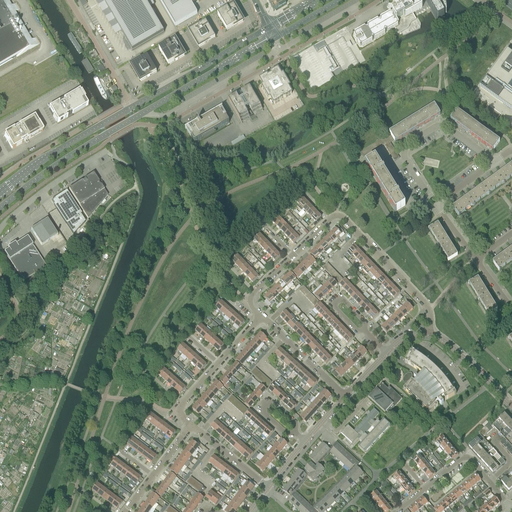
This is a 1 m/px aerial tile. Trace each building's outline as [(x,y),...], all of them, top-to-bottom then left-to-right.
[(0,0),(0,66),(16,57),(39,44),(35,38),(30,41),(14,13),(19,10),(15,4),(10,7),(6,0),(0,0)] [(154,5),(151,0),(146,0),(145,0),(102,0),(132,51),(164,32),(150,8),(154,5)] [(159,0),(175,26),(195,15),(197,13),(191,3),(193,2),(196,0),(159,0)] [(267,0),(271,7),(273,12),(275,10),(286,4),(284,1),(287,0),(267,0)] [(354,34),(354,36),(356,40),(354,41),(356,44),(358,43),(360,47),(362,47),(372,41),(373,39),(375,40),(385,34),(385,32),(388,32),(394,29),(397,33),(398,35),(398,34),(401,33),(407,29),(408,28),(409,27),(410,24),(412,22),(416,20),(412,14),(422,8),(423,6),(420,2),(424,0),(425,0),(427,3),(430,8),(431,10),(437,21),(444,17),(442,13),(446,15),(446,12),(446,10),(446,7),(445,6),(444,4),(443,1),(442,0),(393,0),(394,1),(395,2),(391,5),(390,6),(389,6),(388,7),(388,8),(388,9),(389,9),(389,10),(389,11),(390,13),(380,19),(380,21),(377,21),(367,27),(367,29),(365,28),(354,34)] [(217,15),(221,22),(222,21),(227,30),(236,25),(236,26),(243,22),(233,6),(217,15)] [(214,37),(205,22),(190,31),(199,47),(206,43),(214,37)] [(312,92),(326,83),(359,65),(342,37),(349,33),(347,30),(346,27),(323,40),(292,58),(290,59),(293,58),(312,91),(310,93),(312,92)] [(70,34),(69,34),(69,35),(68,35),(68,36),(68,37),(77,51),(77,52),(78,52),(79,52),(80,52),(81,51),(81,50),(80,49),(72,34),(71,34),(70,34)] [(159,49),(163,56),(168,64),(177,60),(184,56),(175,40),(159,49)] [(488,76),(480,88),(503,104),(503,103),(511,109),(511,54),(507,51),(500,61),(489,77),(488,76)] [(150,63),(151,63),(147,56),(131,66),(140,82),(147,78),(147,77),(155,72),(150,63)] [(269,79),(269,80),(267,77),(260,80),(264,87),(262,88),(269,99),(270,98),(274,104),(281,100),(280,100),(284,98),(285,98),(291,94),(288,88),(289,87),(283,76),(281,76),(278,70),(271,74),(273,77),(272,78),(271,78),(271,77),(270,77),(270,78),(269,78),(269,79)] [(105,100),(106,100),(106,99),(107,98),(107,97),(106,95),(105,93),(99,80),(98,78),(97,77),(96,76),(95,76),(94,77),(93,77),(93,78),(93,79),(93,80),(94,82),(101,95),(102,97),(103,99),(104,100),(105,100)] [(240,98),(240,99),(239,100),(236,96),(238,95),(237,95),(228,100),(241,122),(240,120),(248,116),(245,110),(250,107),(253,113),(261,108),(262,110),(249,88),(240,93),(241,93),(244,97),(243,98),(242,97),(242,96),(241,96),(240,96),(240,97),(239,97),(240,98)] [(65,101),(62,103),(59,105),(58,103),(59,103),(59,102),(49,108),(50,108),(48,109),(52,116),(54,115),(53,116),(56,122),(62,118),(63,119),(58,122),(58,123),(67,117),(66,117),(65,116),(68,114),(71,112),(72,114),(71,114),(72,115),(88,105),(87,105),(85,106),(82,100),(85,98),(81,92),(79,93),(79,91),(79,90),(63,100),(64,100),(65,101)] [(434,105),(412,119),(418,129),(424,125),(424,124),(433,119),(440,115),(439,114),(434,105)] [(195,125),(186,130),(189,134),(191,138),(194,143),(202,139),(202,138),(203,140),(216,132),(215,131),(229,123),(226,118),(221,110),(199,122),(197,119),(198,120),(196,121),(197,123),(197,124),(195,125)] [(465,131),(471,136),(478,127),(457,111),(451,119),(450,120),(457,125),(457,124),(465,130),(465,131)] [(43,130),(37,120),(36,118),(34,118),(34,117),(35,117),(35,116),(18,126),(19,126),(20,127),(14,130),(13,129),(14,129),(14,128),(4,134),(5,134),(10,131),(10,132),(4,136),(7,141),(9,141),(8,142),(11,149),(13,148),(22,143),(21,143),(21,142),(26,138),(27,140),(26,140),(27,141),(43,131),(43,130)] [(390,134),(394,140),(394,141),(395,141),(395,143),(402,139),(402,138),(410,133),(411,133),(418,129),(412,119),(389,133),(390,134)] [(478,127),(471,136),(478,140),(487,146),(486,146),(493,151),(494,150),(499,142),(478,127)] [(231,143),(233,146),(245,139),(243,136),(231,143)] [(366,164),(381,188),(395,212),(405,207),(399,197),(398,195),(384,173),(384,172),(383,171),(375,159),(366,164)] [(511,164),(497,175),(504,184),(503,183),(511,176),(511,164)] [(86,179),(85,178),(84,179),(85,180),(82,182),(81,181),(68,189),(88,219),(108,196),(101,185),(100,186),(98,183),(99,182),(98,181),(97,182),(98,183),(96,184),(95,184),(95,183),(96,183),(96,182),(96,181),(96,180),(96,179),(96,178),(95,177),(95,176),(94,176),(93,176),(92,175),(91,175),(91,176),(90,176),(89,176),(88,177),(87,178),(87,179),(87,180),(87,181),(87,182),(86,182),(85,180),(86,179)] [(497,175),(482,186),(489,195),(488,194),(503,183),(504,184),(497,175)] [(482,186),(467,197),(474,206),(473,205),(488,194),(489,195),(482,186)] [(55,199),(52,201),(54,205),(53,205),(66,224),(73,235),(85,222),(80,215),(81,214),(69,196),(66,191),(55,199)] [(295,200),(299,205),(304,199),(300,195),(295,200)] [(474,206),(467,197),(453,208),(459,217),(458,216),(473,205),(474,206)] [(299,205),(297,207),(301,211),(303,209),(309,204),(304,199),(299,205)] [(303,209),(307,213),(313,208),(309,204),(303,209)] [(307,213),(311,218),(317,213),(313,208),(307,213)] [(317,213),(311,218),(315,222),(312,224),(315,227),(321,220),(320,218),(321,217),(317,213)] [(272,222),(276,226),(282,221),(278,217),(272,222)] [(31,230),(33,234),(41,246),(57,235),(47,219),(44,221),(43,221),(35,226),(36,226),(31,230)] [(276,226),(281,231),(286,225),(282,221),(276,226)] [(438,246),(447,240),(438,224),(428,230),(428,231),(430,230),(439,245),(438,246)] [(281,231),(285,235),(290,230),(286,225),(281,231)] [(338,227),(331,233),(337,239),(344,232),(338,227)] [(290,230),(285,235),(289,239),(295,234),(296,233),(294,230),(292,232),(290,230)] [(295,234),(289,239),(293,244),(299,238),(302,236),(297,231),(296,233),(295,234)] [(331,233),(327,237),(332,243),(337,239),(331,233)] [(256,242),(258,244),(264,239),(260,234),(253,241),(255,243),(256,242)] [(327,237),(323,242),(328,247),(330,249),(332,247),(330,245),(332,243),(327,237)] [(4,253),(7,257),(9,261),(10,262),(23,282),(46,267),(33,247),(32,246),(27,238),(16,245),(15,243),(7,248),(8,250),(4,253)] [(258,244),(262,248),(268,243),(264,239),(258,244)] [(447,240),(438,246),(439,245),(449,261),(448,262),(457,256),(447,240)] [(323,242),(318,246),(324,251),(325,253),(330,249),(328,247),(323,242)] [(262,248),(266,253),(272,247),(268,243),(262,248)] [(352,255),(353,255),(358,250),(354,245),(346,253),(351,257),(352,255)] [(318,246),(314,250),(320,255),(324,251),(318,246)] [(266,253),(271,257),(276,252),(272,247),(266,253)] [(320,255),(314,250),(310,254),(315,260),(320,255)] [(353,255),(357,260),(362,254),(358,250),(353,255)] [(276,252),(271,257),(275,261),(280,256),(276,252)] [(511,258),(507,252),(492,263),(499,272),(498,270),(511,260),(511,258)] [(357,260),(361,264),(367,259),(362,254),(357,260)] [(232,261),(236,265),(242,260),(237,256),(232,261)] [(310,257),(305,261),(311,266),(315,262),(310,257)] [(361,264),(359,266),(363,270),(365,268),(371,263),(367,259),(361,264)] [(236,265),(240,269),(246,264),(242,260),(236,265)] [(305,261),(301,265),(307,271),(311,266),(305,261)] [(246,264),(240,269),(244,274),(250,269),(252,267),(248,262),(246,264)] [(365,268),(363,270),(364,270),(367,274),(369,273),(375,267),(371,263),(365,268)] [(301,265),(297,269),(302,275),(304,277),(309,273),(307,271),(301,265)] [(369,273),(373,277),(379,272),(375,267),(369,273)] [(250,269),(244,274),(248,278),(254,273),(255,272),(253,270),(253,271),(250,269)] [(302,275),(297,269),(292,273),(298,279),(302,275)] [(373,277),(378,281),(383,276),(379,272),(373,277)] [(254,273),(248,278),(253,283),(258,277),(254,273)] [(290,273),(286,277),(291,283),(295,278),(290,273)] [(378,281),(376,283),(378,285),(380,287),(382,286),(387,280),(383,276),(378,281)] [(286,277),(281,281),(287,287),(291,283),(286,277)] [(329,277),(325,281),(327,283),(333,289),(337,285),(333,281),(332,279),(329,277)] [(339,285),(343,289),(349,284),(345,279),(339,285)] [(478,300),(487,294),(478,279),(468,285),(470,284),(479,299),(478,300)] [(382,286),(386,290),(392,285),(387,280),(382,286)] [(281,281),(277,285),(282,291),(287,287),(281,281)] [(327,283),(323,287),(328,293),(333,289),(327,283)] [(343,289),(347,294),(353,288),(349,284),(343,289)] [(277,285),(273,290),(278,295),(282,291),(277,285)] [(386,290),(390,294),(396,289),(392,285),(386,290)] [(323,287),(318,292),(324,297),(328,293),(323,287)] [(347,294),(352,298),(357,293),(353,288),(347,294)] [(396,289),(390,294),(394,299),(400,293),(396,289)] [(273,290),(268,294),(274,299),(278,295),(273,290)] [(324,297),(318,292),(314,296),(320,301),(324,297)] [(352,298),(356,302),(361,297),(357,293),(352,298)] [(361,297),(356,302),(360,307),(366,301),(366,300),(367,299),(370,297),(366,293),(363,295),(361,297)] [(266,300),(264,302),(268,307),(270,305),(269,304),(274,299),(268,294),(264,298),(266,300)] [(487,294),(478,300),(479,300),(489,315),(488,316),(497,310),(487,294)] [(226,306),(221,302),(219,299),(213,305),(216,308),(213,310),(216,312),(218,309),(220,312),(226,306)] [(360,307),(364,311),(370,306),(366,301),(360,307)] [(314,309),(318,313),(324,308),(320,303),(314,309)] [(407,303),(403,307),(408,313),(413,309),(407,303)] [(222,314),(225,316),(230,310),(226,306),(220,312),(219,314),(221,316),(222,314)] [(364,311),(368,315),(374,310),(370,306),(364,311)] [(401,306),(397,310),(398,311),(404,317),(408,313),(403,307),(401,306)] [(318,313),(322,318),(328,312),(324,308),(318,313)] [(391,308),(388,310),(389,310),(394,316),(399,321),(404,317),(398,311),(396,314),(391,308)] [(225,316),(230,320),(235,314),(230,310),(225,316)] [(374,310),(368,315),(372,320),(378,314),(374,310)] [(280,317),(284,321),(290,316),(285,312),(280,317)] [(322,318),(327,322),(332,316),(328,312),(322,318)] [(230,320),(234,324),(240,318),(235,314),(230,320)] [(284,321),(288,326),(294,320),(290,316),(284,321)] [(327,322),(331,326),(336,321),(332,316),(327,322)] [(394,316),(390,320),(395,326),(399,321),(394,316)] [(240,318),(234,324),(239,329),(244,323),(240,318)] [(288,326),(292,330),(298,325),(294,320),(288,326)] [(390,320),(385,324),(391,330),(395,326),(390,320)] [(331,326),(335,331),(341,325),(336,321),(331,326)] [(391,330),(385,324),(381,328),(386,334),(391,330)] [(195,331),(200,335),(205,329),(200,325),(195,331)] [(292,330),(296,334),(302,329),(298,325),(292,330)] [(335,331),(339,335),(345,329),(341,325),(335,331)] [(200,335),(204,339),(210,333),(205,329),(200,335)] [(296,334),(301,339),(306,333),(302,329),(296,334)] [(339,335),(337,337),(341,341),(343,339),(349,334),(345,329),(339,335)] [(204,339),(209,343),(214,338),(210,333),(204,339)] [(260,333),(256,338),(262,343),(267,339),(260,333)] [(301,339),(305,343),(310,338),(306,333),(301,339)] [(349,334),(343,339),(347,344),(353,338),(349,334)] [(209,343),(213,348),(219,342),(214,338),(209,343)] [(256,338),(252,342),(258,348),(262,343),(256,338)] [(305,343),(309,347),(315,342),(310,338),(305,343)] [(315,342),(309,347),(313,352),(319,346),(321,344),(316,340),(315,342)] [(219,342),(213,348),(218,352),(223,346),(219,342)] [(252,342),(248,347),(254,352),(258,348),(252,342)] [(177,350),(182,354),(187,348),(183,344),(177,350)] [(313,352),(317,356),(323,351),(319,346),(313,352)] [(248,347),(244,351),(250,357),(254,352),(248,347)] [(361,347),(357,351),(362,357),(367,353),(361,347)] [(182,354),(187,359),(192,353),(187,348),(182,354)] [(275,355),(279,359),(285,353),(280,349),(275,355)] [(244,351),(240,356),(246,361),(250,357),(244,351)] [(317,356),(321,360),(327,355),(323,351),(317,356)] [(357,351),(353,355),(358,361),(362,357),(357,351)] [(418,372),(421,374),(422,373),(425,376),(427,377),(430,380),(432,382),(435,385),(436,387),(439,391),(440,393),(443,396),(445,401),(454,395),(453,392),(454,392),(452,388),(450,385),(448,382),(445,379),(443,376),(440,373),(438,370),(435,368),(431,365),(431,366),(429,365),(427,363),(421,358),(419,357),(414,354),(412,353),(410,352),(405,361),(408,363),(407,364),(413,368),(418,372)] [(187,359),(191,363),(197,357),(192,353),(187,359)] [(279,359),(284,363),(289,357),(285,353),(279,359)] [(327,355),(321,360),(326,365),(331,359),(327,355)] [(353,355),(348,360),(354,365),(358,361),(353,355)] [(246,361),(240,356),(236,361),(242,366),(246,361)] [(191,363),(196,367),(201,361),(197,357),(191,363)] [(284,363),(288,367),(294,361),(289,357),(284,363)] [(348,360),(344,364),(349,369),(354,365),(348,360)] [(201,361),(196,367),(201,371),(206,365),(201,361)] [(288,367),(293,372),(299,366),(294,361),(288,367)] [(236,363),(232,368),(237,372),(241,368),(236,363)] [(344,364),(340,368),(345,373),(349,369),(344,364)] [(293,372),(298,376),(303,370),(299,366),(293,372)] [(157,374),(162,378),(167,372),(162,368),(157,374)] [(232,368),(228,372),(233,377),(237,372),(232,368)] [(345,373),(340,368),(336,372),(334,370),(331,373),(336,379),(339,376),(341,378),(345,373)] [(167,372),(162,378),(166,382),(171,376),(173,374),(169,370),(167,372)] [(298,376),(303,380),(308,374),(303,370),(298,376)] [(228,372),(224,377),(228,381),(233,377),(228,372)] [(402,380),(402,381),(402,382),(403,382),(403,383),(404,383),(405,383),(406,383),(407,383),(408,382),(409,381),(410,381),(410,380),(411,379),(411,378),(412,377),(412,376),(412,375),(412,374),(411,374),(411,373),(410,373),(409,373),(408,374),(407,374),(406,375),(405,375),(405,376),(404,376),(404,377),(403,378),(403,379),(402,379),(402,380)] [(303,380),(300,382),(305,386),(307,384),(312,378),(308,374),(303,380)] [(166,382),(171,386),(176,380),(171,376),(166,382)] [(228,381),(224,377),(219,382),(224,386),(228,381)] [(312,378),(307,384),(312,388),(317,382),(312,378)] [(171,386),(175,390),(181,384),(176,380),(171,386)] [(405,391),(424,409),(429,415),(438,406),(412,380),(404,388),(406,390),(405,391)] [(217,382),(213,386),(219,392),(223,387),(217,382)] [(368,398),(385,413),(386,412),(388,414),(395,406),(402,399),(396,394),(391,389),(389,390),(381,383),(368,398)] [(181,384),(175,390),(180,394),(185,388),(181,384)] [(261,385),(257,390),(262,394),(266,390),(261,385)] [(268,390),(273,394),(277,389),(273,385),(268,390)] [(213,386),(209,391),(215,396),(219,392),(213,386)] [(273,394),(278,398),(282,393),(277,389),(273,394)] [(257,390),(253,395),(257,399),(262,394),(257,390)] [(325,390),(321,395),(327,400),(331,396),(325,390)] [(209,391),(204,395),(210,401),(215,396),(209,391)] [(282,393),(278,398),(282,402),(287,397),(289,395),(284,391),(282,393)] [(204,395),(200,400),(206,405),(210,401),(204,395)] [(253,395),(248,399),(253,404),(257,399),(253,395)] [(321,395),(317,400),(323,405),(327,400),(321,395)] [(282,402),(287,406),(291,402),(287,397),(282,402)] [(253,404),(248,399),(244,404),(249,408),(253,404)] [(200,400),(196,405),(202,410),(206,405),(200,400)] [(317,400),(312,404),(319,410),(323,405),(317,400)] [(291,402),(287,406),(292,411),(296,406),(291,402)] [(312,404),(308,409),(314,414),(319,410),(312,404)] [(202,410),(196,405),(192,409),(198,415),(202,410)] [(308,409),(304,413),(310,419),(314,414),(308,409)] [(358,447),(364,453),(365,453),(389,426),(390,426),(383,420),(380,424),(378,422),(379,422),(377,420),(377,421),(376,423),(373,420),(379,414),(374,409),(367,417),(368,418),(364,423),(362,421),(358,426),(359,428),(355,432),(348,426),(340,434),(341,434),(352,444),(353,443),(356,446),(360,442),(362,444),(359,447),(358,447)] [(245,416),(250,420),(254,415),(249,411),(245,416)] [(34,417),(36,418),(38,414),(33,412),(29,418),(32,420),(34,417)] [(310,419),(304,413),(300,418),(306,424),(310,419)] [(145,420),(150,424),(155,417),(150,414),(145,420)] [(492,425),(494,428),(496,430),(508,419),(504,414),(492,425)] [(250,420),(254,424),(259,419),(254,415),(250,420)] [(150,424),(155,428),(160,421),(155,417),(150,424)] [(211,427),(215,431),(220,425),(223,423),(218,419),(216,421),(211,427)] [(254,424),(259,428),(263,423),(259,419),(254,424)] [(511,423),(508,419),(496,430),(500,435),(511,423)] [(155,428),(160,431),(165,425),(160,421),(155,428)] [(259,428),(264,432),(268,428),(263,423),(259,428)] [(511,431),(511,423),(500,435),(504,439),(511,431)] [(160,431),(165,435),(170,429),(165,425),(160,431)] [(215,431),(220,435),(225,429),(220,425),(215,431)] [(268,428),(264,432),(268,437),(273,432),(268,428)] [(170,429),(165,435),(170,439),(175,433),(170,429)] [(220,435),(224,439),(230,433),(225,429),(220,435)] [(224,439),(229,444),(234,438),(230,433),(224,439)] [(134,435),(127,445),(132,448),(139,439),(134,435)] [(436,442),(440,446),(446,441),(443,436),(436,442)] [(468,447),(472,451),(485,440),(482,438),(480,436),(468,447)] [(229,444),(233,448),(239,442),(234,438),(229,444)] [(139,439),(132,448),(137,452),(142,446),(144,443),(139,439)] [(239,442),(233,448),(238,452),(243,446),(246,443),(241,439),(239,442)] [(281,439),(277,444),(283,449),(287,444),(281,439)] [(511,447),(504,439),(500,443),(511,456),(511,447)] [(472,451),(476,456),(489,445),(485,440),(472,451)] [(440,446),(439,448),(442,452),(444,451),(450,446),(446,441),(440,446)] [(192,442),(189,447),(195,451),(199,447),(192,442)] [(277,444),(273,448),(279,454),(283,449),(277,444)] [(323,444),(318,449),(325,455),(329,450),(323,444)] [(476,456),(480,460),(493,449),(489,445),(476,456)] [(137,452),(141,456),(147,449),(142,446),(137,452)] [(238,452),(243,456),(248,450),(243,446),(238,452)] [(336,446),(330,453),(335,457),(341,451),(336,446)] [(444,451),(448,456),(454,450),(450,446),(444,451)] [(189,447),(185,451),(191,456),(194,458),(198,454),(195,451),(189,447)] [(273,448),(269,453),(275,458),(279,454),(273,448)] [(141,456),(147,460),(152,453),(147,449),(141,456)] [(318,449),(314,454),(320,460),(325,455),(318,449)] [(480,460),(488,469),(501,458),(493,449),(480,460)] [(248,450),(243,456),(247,460),(253,454),(248,450)] [(454,450),(448,456),(452,460),(458,455),(454,450)] [(185,451),(181,456),(188,461),(191,456),(185,451)] [(341,451),(335,457),(340,462),(346,455),(341,451)] [(152,453),(147,460),(152,464),(157,457),(152,453)] [(269,453),(265,457),(271,463),(275,458),(269,453)] [(420,455),(413,461),(417,465),(424,460),(426,458),(422,453),(420,455)] [(314,454),(309,458),(316,465),(320,460),(314,454)] [(346,455),(340,462),(344,467),(351,460),(346,455)] [(181,456),(177,461),(184,466),(186,463),(189,465),(190,463),(188,461),(181,456)] [(209,463),(214,467),(219,460),(213,456),(209,463)] [(113,457),(108,463),(111,465),(111,466),(116,469),(121,463),(116,459),(115,459),(113,457)] [(265,457),(260,462),(266,467),(271,463),(265,457)] [(501,458),(488,469),(493,474),(505,463),(501,458)] [(214,467),(219,470),(224,464),(219,460),(214,467)] [(351,460),(344,467),(349,471),(356,464),(351,460)] [(417,465),(421,470),(427,465),(424,460),(417,465)] [(177,461),(174,466),(180,471),(184,466),(177,461)] [(266,467),(260,462),(256,467),(262,472),(266,467)] [(116,469),(121,473),(126,467),(121,463),(116,469)] [(219,470),(224,474),(228,468),(224,464),(219,470)] [(310,464),(305,470),(310,475),(316,469),(310,464)] [(421,470),(425,475),(431,469),(427,465),(421,470)] [(180,471),(174,466),(170,471),(176,476),(180,471)] [(319,466),(313,472),(319,477),(324,471),(319,466)] [(121,473),(126,477),(131,471),(126,467),(121,473)] [(356,467),(352,471),(358,478),(363,473),(356,467)] [(224,474),(229,478),(233,472),(228,468),(224,474)] [(299,469),(295,475),(302,481),(306,476),(306,475),(302,472),(299,469)] [(431,469),(425,475),(429,479),(435,474),(431,469)] [(126,477),(131,481),(136,474),(131,471),(126,477)] [(352,471),(347,476),(354,482),(358,478),(352,471)] [(233,472),(229,478),(234,482),(238,475),(233,472)] [(313,472),(308,478),(313,483),(319,477),(313,472)] [(394,484),(397,482),(403,477),(399,472),(390,479),(394,484)] [(511,476),(507,472),(503,476),(511,485),(511,476)] [(131,481),(129,483),(134,487),(136,485),(141,478),(136,474),(131,481)] [(171,474),(167,479),(172,483),(175,485),(179,480),(176,478),(175,477),(171,474)] [(475,474),(471,478),(476,485),(481,481),(475,474)] [(295,475),(291,480),(298,486),(302,481),(295,475)] [(347,476),(343,481),(349,487),(354,482),(347,476)] [(511,488),(511,485),(503,476),(498,480),(501,483),(509,491),(511,488)] [(397,482),(400,487),(407,482),(403,477),(397,482)] [(471,478),(466,482),(471,489),(476,485),(471,478)] [(167,479),(163,483),(168,487),(172,483),(167,479)] [(245,480),(241,485),(243,487),(250,492),(254,487),(247,482),(245,480)] [(291,480),(286,485),(294,491),(298,486),(291,480)] [(343,481),(338,485),(345,492),(349,487),(343,481)] [(400,487),(404,492),(411,486),(407,482),(400,487)] [(466,482),(461,486),(467,493),(471,489),(466,482)] [(92,490),(97,494),(102,487),(97,483),(92,490)] [(163,483),(159,488),(165,492),(168,487),(163,483)] [(286,485),(282,490),(290,496),(294,491),(286,485)] [(338,485),(334,490),(340,496),(345,492),(338,485)] [(411,486),(404,492),(408,496),(415,491),(411,486)] [(461,486),(457,490),(462,496),(467,493),(461,486)] [(97,494),(102,498),(107,491),(102,487),(97,494)] [(243,487),(240,492),(246,497),(250,492),(243,487)] [(165,492),(159,488),(155,494),(161,498),(165,492)] [(334,490),(329,495),(336,501),(340,496),(334,490)] [(457,490),(452,494),(458,500),(462,496),(457,490)] [(102,498),(107,502),(112,495),(107,491),(102,498)] [(370,497),(374,501),(380,496),(376,491),(370,497)] [(195,492),(191,497),(194,499),(199,503),(203,498),(199,495),(198,494),(195,492)] [(205,498),(210,502),(215,495),(210,492),(205,498)] [(240,492),(236,497),(242,502),(246,497),(240,492)] [(153,494),(149,499),(156,504),(159,498),(153,494)] [(288,501),(293,506),(300,499),(295,494),(288,501)] [(452,494),(448,498),(453,504),(458,500),(452,494)] [(107,502),(112,506),(117,499),(112,495),(107,502)] [(215,495),(210,502),(215,506),(220,499),(215,495)] [(329,495),(324,499),(331,506),(336,501),(329,495)] [(117,499),(112,506),(117,509),(122,503),(124,500),(119,496),(117,499)] [(374,501),(377,506),(384,501),(380,496),(374,501)] [(236,497),(232,502),(239,507),(242,502),(236,497)] [(422,497),(417,501),(423,508),(428,504),(422,497)] [(494,497),(490,501),(495,508),(500,504),(494,497)] [(448,498),(443,501),(448,508),(453,504),(448,498)] [(149,499),(146,503),(152,508),(156,504),(149,499)] [(194,499),(190,504),(196,508),(199,503),(194,499)] [(293,506),(298,510),(305,503),(300,499),(293,506)] [(324,499),(320,504),(326,510),(331,506),(324,499)] [(377,506),(381,511),(388,505),(384,501),(377,506)] [(417,501),(413,505),(418,511),(423,508),(417,501)] [(443,501),(438,505),(444,511),(448,508),(443,501)] [(490,501),(485,505),(490,511),(495,508),(490,501)] [(232,502),(228,507),(234,511),(235,511),(239,507),(232,502)] [(146,503),(142,508),(146,511),(153,511),(155,510),(152,508),(146,503)] [(298,510),(300,511),(305,511),(310,508),(305,503),(298,510)]
